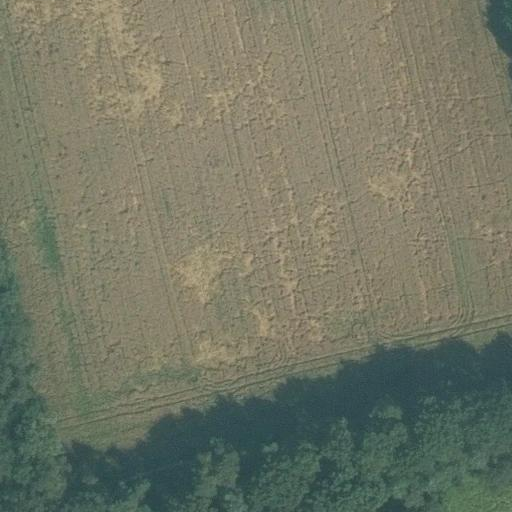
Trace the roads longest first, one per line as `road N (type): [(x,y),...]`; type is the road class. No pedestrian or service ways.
road 1 (track): [(0,507),(292,437)]
road 2 (track): [(292,437),(511,386)]
